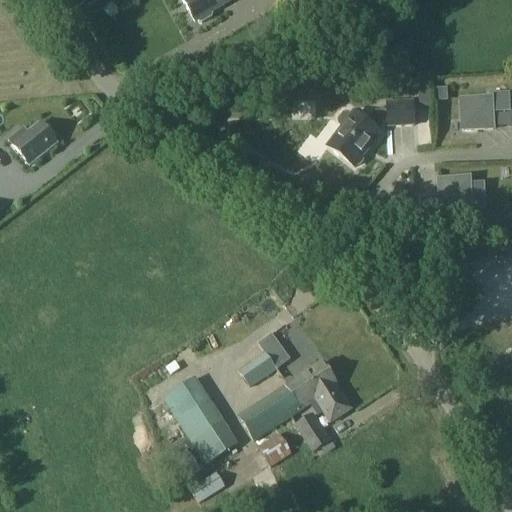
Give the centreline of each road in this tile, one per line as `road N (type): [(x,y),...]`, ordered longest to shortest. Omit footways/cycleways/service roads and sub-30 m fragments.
road 1 (unclassified): [(316,256),(150,126),(45,0)]
road 2 (unclassified): [(511,500),(443,396),(316,256)]
road 3 (residential): [(511,153),(401,164),(316,256)]
